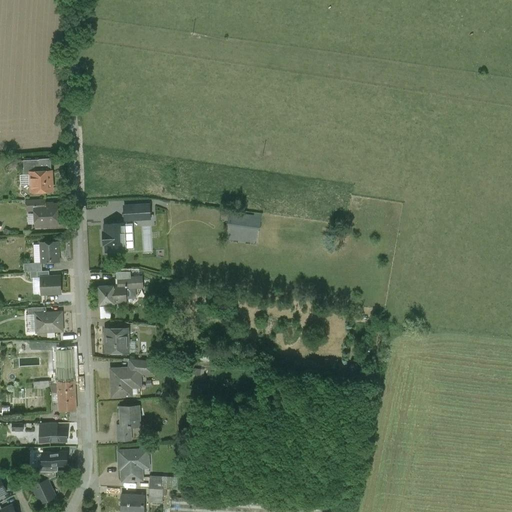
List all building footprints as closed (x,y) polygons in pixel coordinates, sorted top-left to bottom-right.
[(39,160),(24,161),(24,169),(27,169),(27,173),(30,173),(30,172),(40,172),(39,160)] [(40,172),(30,172),(30,173),(31,188),(35,191),(52,190),(51,177),(49,177),(45,173),(45,172),(40,172)] [(99,178),(93,179),(94,192),(121,191),(121,180),(109,180),(109,178),(99,178)] [(149,183),(141,184),(142,196),(150,196),(149,183)] [(44,199),(26,200),(27,211),(35,210),(35,206),(45,206),(44,199)] [(126,220),(153,219),(153,202),(125,203),(126,220)] [(45,206),(35,206),(35,210),(36,225),(49,224),(52,227),(55,227),(57,224),(56,205),(45,206)] [(244,215),(225,213),(224,222),(243,225),(244,215)] [(125,224),(105,225),(105,232),(104,232),(104,244),(106,244),(106,251),(126,250),(125,224)] [(58,241),(40,242),(41,263),(59,262),(58,241)] [(41,263),(24,263),(24,272),(37,271),(42,271),(41,263)] [(49,277),(41,277),(41,278),(42,294),(60,293),(60,276),(49,277)] [(129,277),(118,278),(118,285),(125,285),(125,286),(127,286),(127,285),(131,285),(131,278),(131,277),(129,277)] [(139,277),(131,278),(131,285),(131,288),(133,288),(143,287),(142,279),(140,279),(139,277)] [(118,285),(98,286),(99,304),(127,303),(126,297),(126,296),(134,295),(133,288),(131,288),(131,285),(127,285),(127,286),(125,286),(125,285),(118,285)] [(101,306),(101,317),(111,317),(111,306),(101,306)] [(46,313),(36,313),(36,314),(37,332),(62,331),(61,312),(46,313)] [(126,329),(106,329),(107,352),(127,352),(126,329)] [(73,350),(56,351),(57,372),(65,371),(65,362),(73,361),(73,350)] [(152,361),(131,359),(132,368),(139,368),(139,372),(145,372),(146,374),(153,373),(152,361)] [(73,361),(65,362),(65,371),(57,372),(51,372),(51,381),(57,381),(74,381),(73,361)] [(132,368),(111,369),(113,394),(131,394),(130,386),(139,385),(139,372),(139,368),(132,368)] [(49,381),(34,381),(34,389),(49,389),(49,381)] [(74,381),(57,381),(59,411),(76,411),(74,381)] [(138,406),(121,407),(122,426),(125,425),(125,433),(128,433),(127,425),(138,425),(138,406)] [(66,429),(59,429),(57,428),(43,428),(43,429),(43,440),(66,440),(66,429)] [(125,433),(117,433),(117,441),(131,440),(131,432),(125,433)] [(147,450),(119,451),(119,462),(122,462),(123,480),(132,479),(132,481),(135,481),(135,480),(141,480),(141,462),(148,461),(147,450)] [(66,453),(43,452),(43,463),(43,464),(58,464),(66,464),(66,453)] [(40,470),(38,470),(38,482),(48,478),(56,475),(56,470),(40,470)] [(163,476),(150,475),(149,488),(162,489),(163,476)] [(38,482),(33,485),(41,502),(56,495),(48,478),(38,482)] [(162,489),(149,488),(149,496),(162,497),(162,489)] [(167,511),(317,511),(318,497),(189,489),(169,488),(167,511)] [(143,511),(144,495),(122,494),(121,511),(132,511),(137,511),(143,511)]
